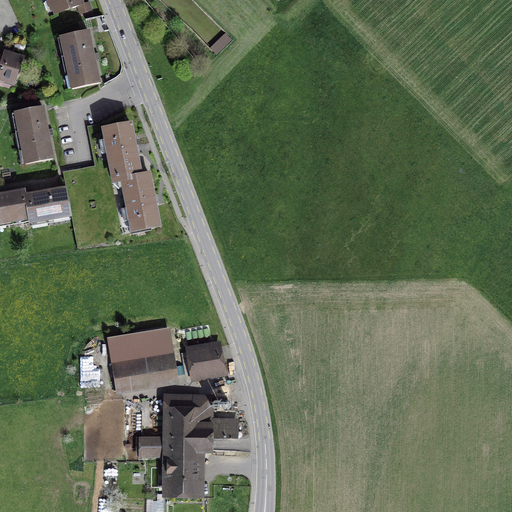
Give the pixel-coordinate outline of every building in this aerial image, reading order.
[(50,0),(55,12),(72,6),(72,8),(77,7),(80,15),(92,11),(89,2),(82,5),(80,0),(50,0)] [(88,31),(61,37),(72,89),(100,84),(88,31)] [(6,53),(4,58),(0,71),(0,79),(7,81),(7,79),(14,81),(21,58),(6,53)] [(43,107),(15,113),(25,165),(53,159),(43,107)] [(89,135),(104,132),(104,129),(102,122),(87,126),(89,135)] [(122,178),(140,175),(131,124),(121,126),(121,124),(112,125),(113,128),(104,129),(104,132),(105,140),(107,147),(108,155),(110,163),(113,180),(122,178)] [(90,142),(105,140),(104,132),(89,135),(90,142)] [(92,150),(107,147),(105,140),(90,142),(92,150)] [(93,158),(108,155),(107,147),(92,150),(93,158)] [(95,166),(110,163),(108,155),(93,158),(95,166)] [(63,172),(66,188),(71,215),(77,248),(124,239),(113,180),(110,163),(95,166),(63,172)] [(149,173),(140,175),(122,178),(130,220),(126,221),(127,226),(131,225),(132,231),(160,226),(149,173)] [(66,188),(25,196),(29,218),(30,223),(71,215),(66,188)] [(0,223),(29,218),(25,196),(24,191),(0,195),(0,223)] [(167,333),(112,343),(117,379),(113,379),(115,390),(119,389),(119,388),(175,379),(167,333)] [(218,348),(182,354),(186,376),(194,375),(194,376),(222,371),(218,348)] [(211,397),(166,396),(165,439),(141,438),(141,456),(170,457),(169,493),(196,493),(197,450),(211,450),(211,438),(213,438),(213,437),(236,438),(236,421),(210,420),(211,397)]
